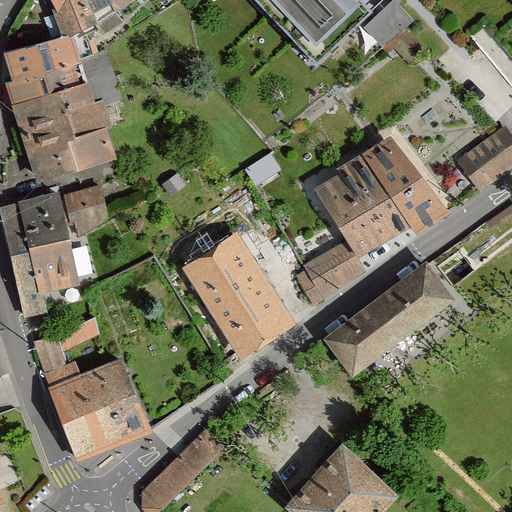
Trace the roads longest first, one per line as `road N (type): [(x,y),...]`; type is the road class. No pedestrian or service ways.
road 1 (residential): [(511,182),(90,498)]
road 2 (residential): [(90,498),(65,472),(0,272)]
